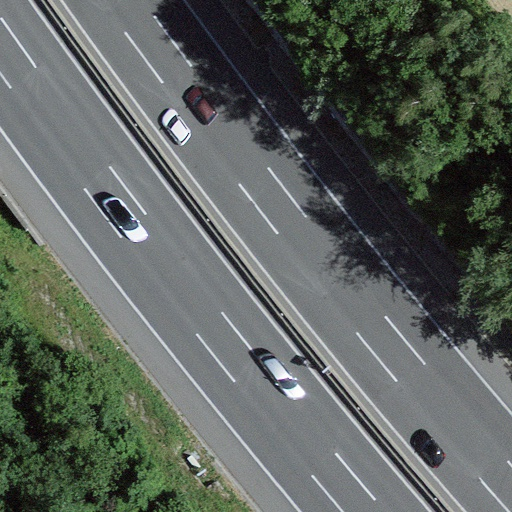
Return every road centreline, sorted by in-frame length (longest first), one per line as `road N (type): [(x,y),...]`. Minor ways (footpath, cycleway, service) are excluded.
road 1 (motorway): [(511,488),(417,380),(123,0)]
road 2 (motorway): [(0,44),(365,511)]
